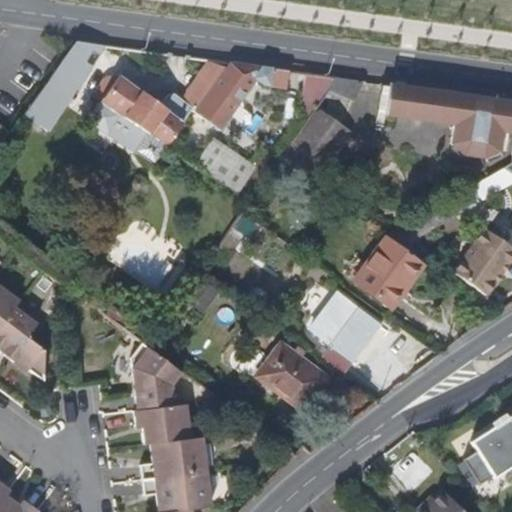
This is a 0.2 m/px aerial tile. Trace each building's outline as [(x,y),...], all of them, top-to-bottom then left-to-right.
[(81,91),(108,47),(78,42),(56,74),(79,89),(81,91)] [(219,131),(255,82),(262,86),(285,89),(287,71),(230,63),(225,70),(194,113),(219,131)] [(190,111),(194,113),(225,70),(206,64),(180,101),(191,109),(190,111)] [(324,96),(336,78),(306,73),(299,108),(313,110),(324,96)] [(79,89),(56,74),(26,117),(52,132),(79,89)] [(159,108),(117,77),(111,85),(104,81),(98,89),(105,94),(99,103),(145,133),(165,146),(190,111),(191,109),(180,101),(172,96),(168,95),(159,108)] [(336,78),(324,96),(358,100),(360,81),(336,78)] [(500,151),(502,133),(511,133),(511,102),(439,92),(389,85),(386,113),(454,122),(452,140),(463,154),(481,157),(500,151)] [(313,158),(329,127),(309,117),(280,158),(312,182),(323,163),(313,158)] [(0,153),(12,135),(0,127),(0,153)] [(323,163),(339,132),(329,127),(313,158),(323,163)] [(153,164),(165,146),(145,133),(134,150),(153,164)] [(255,162),(214,135),(194,164),(236,193),(256,163),(255,162)] [(256,163),(236,193),(250,202),(278,159),(264,149),(255,162),(256,163)] [(510,174),(502,168),(487,177),(492,185),(510,174)] [(506,227),(458,193),(444,201),(457,210),(484,229),(498,239),(506,227)] [(411,236),(457,210),(444,201),(384,236),(403,250),(411,236)] [(255,225),(244,217),(236,228),(247,236),(255,225)] [(483,293),(511,253),(511,249),(498,239),(484,229),(454,271),(483,293)] [(389,308),(422,264),(403,250),(384,236),(383,238),(352,280),(389,308)] [(0,352),(4,348),(8,352),(6,355),(42,382),(42,351),(25,338),(35,324),(13,308),(18,302),(0,287),(0,352)] [(340,375),(376,328),(334,298),(309,333),(328,347),(319,360),(340,375)] [(142,342),(147,346),(157,333),(146,325),(153,317),(140,307),(133,318),(114,304),(106,315),(142,342)] [(209,508),(200,438),(189,439),(184,405),(164,408),(161,381),(172,364),(147,346),(142,342),(128,359),(131,376),(136,376),(137,383),(132,383),(135,411),(132,412),(134,428),(141,428),(148,427),(148,432),(141,433),(142,445),(148,445),(152,444),(154,462),(150,463),(139,464),(143,496),(154,495),(159,495),(160,511),(189,511),(209,508)] [(327,379),(280,344),(258,374),(277,389),(276,392),(303,411),(327,379)] [(511,463),(511,431),(505,421),(468,445),(474,454),(461,462),(477,488),(490,479),(492,481),(503,474),(496,464),(508,457),(511,463)] [(503,474),(511,467),(511,463),(508,457),(496,464),(503,474)] [(0,511),(35,511),(36,511),(23,501),(19,505),(15,511),(11,509),(15,503),(5,496),(0,492),(0,489),(3,485),(0,483),(0,511)] [(0,492),(5,496),(9,490),(3,485),(0,489),(0,492)] [(458,511),(444,497),(436,505),(429,511),(426,511),(424,511),(458,511)] [(15,511),(19,505),(15,503),(11,509),(15,511)]
